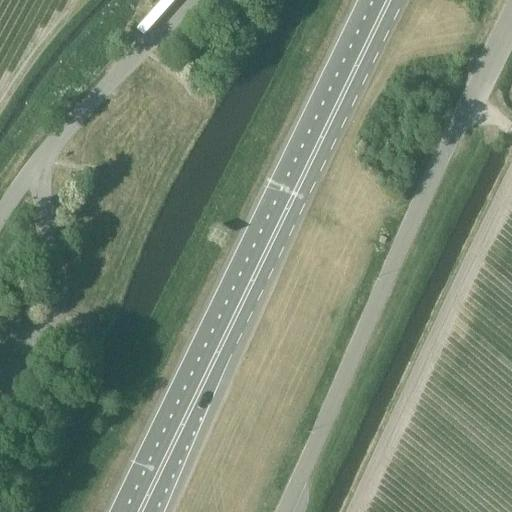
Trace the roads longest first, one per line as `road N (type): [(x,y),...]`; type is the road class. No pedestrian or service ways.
road 1 (primary): [(389,0),(139,511)]
road 2 (unclassified): [(285,511),(511,26)]
